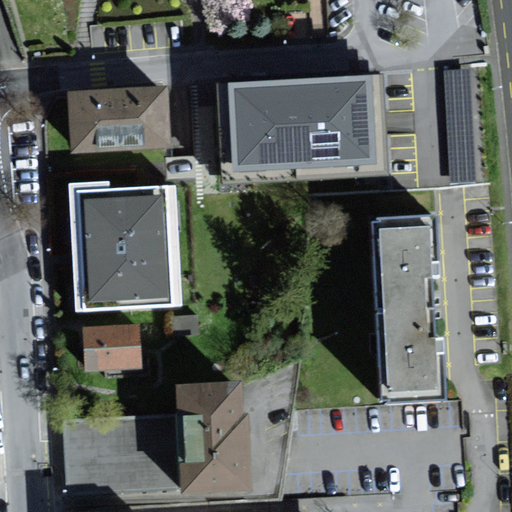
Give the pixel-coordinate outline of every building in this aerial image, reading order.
[(379,162),(374,79),(230,86),(235,170),(379,162)] [(163,89),(72,95),(75,148),(166,143),(163,89)] [(102,185),(64,187),(71,315),(179,309),(172,188),(103,192),(102,185)] [(440,277),(438,245),(437,218),(376,221),(383,399),(446,396),(443,346),(443,339),(428,340),(425,278),(440,277)] [(134,329),(78,331),(80,375),(136,372),(134,329)] [(168,420),(61,420),(61,493),(241,492),(241,387),(168,387),(168,420)]
